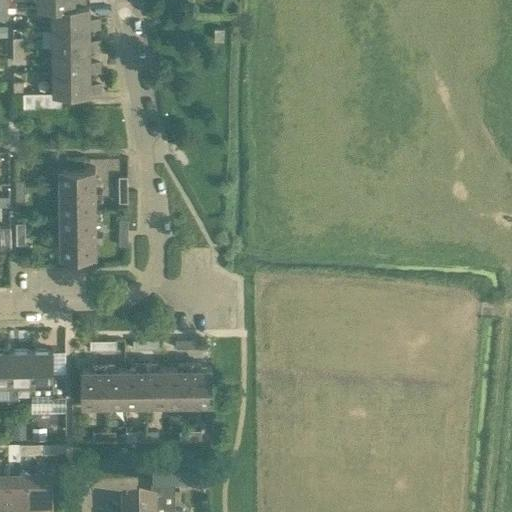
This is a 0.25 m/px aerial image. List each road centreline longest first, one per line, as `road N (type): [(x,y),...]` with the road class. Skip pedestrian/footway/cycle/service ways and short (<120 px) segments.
road 1 (residential): [(135,294),(154,260),(129,0)]
road 2 (residential): [(0,303),(135,294)]
